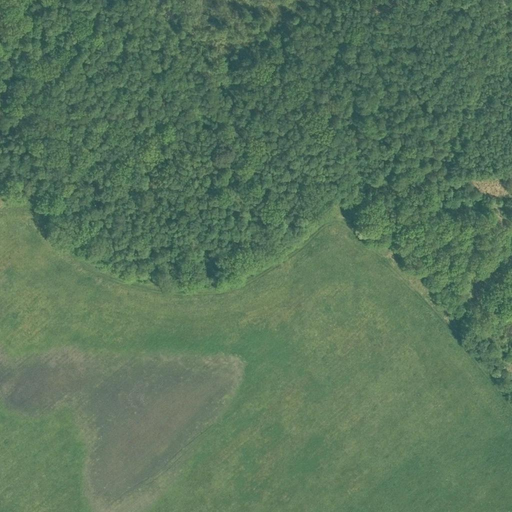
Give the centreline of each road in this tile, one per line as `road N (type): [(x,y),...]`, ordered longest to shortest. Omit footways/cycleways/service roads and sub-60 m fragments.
road 1 (track): [(0,202),(26,191),(94,263),(162,286),(229,280),(286,247),(320,214),(340,210),(511,402)]
road 2 (track): [(375,248),(421,219),(511,208)]
